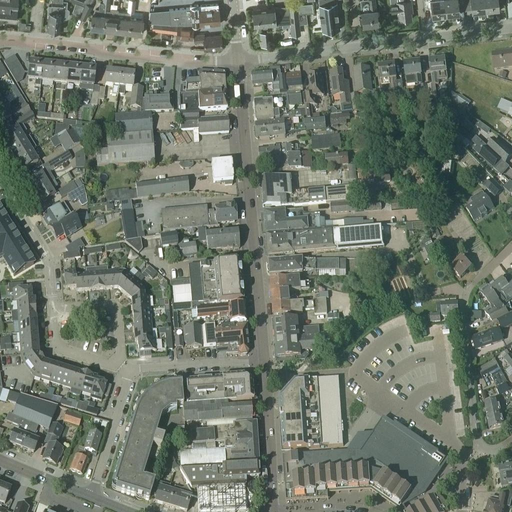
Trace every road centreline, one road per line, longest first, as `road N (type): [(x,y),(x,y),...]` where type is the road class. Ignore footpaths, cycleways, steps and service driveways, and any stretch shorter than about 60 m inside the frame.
road 1 (tertiary): [(262,366),(237,61)]
road 2 (residential): [(237,61),(511,30)]
road 3 (residential): [(93,500),(126,373),(262,366)]
road 4 (residential): [(479,450),(463,306),(469,288),(511,248)]
road 5 (residential): [(237,61),(29,40)]
road 6 (residential): [(53,308),(110,309),(117,364),(55,344)]
road 7 (tertiary): [(270,511),(262,366)]
road 8 (unknown): [(250,213),(388,210)]
